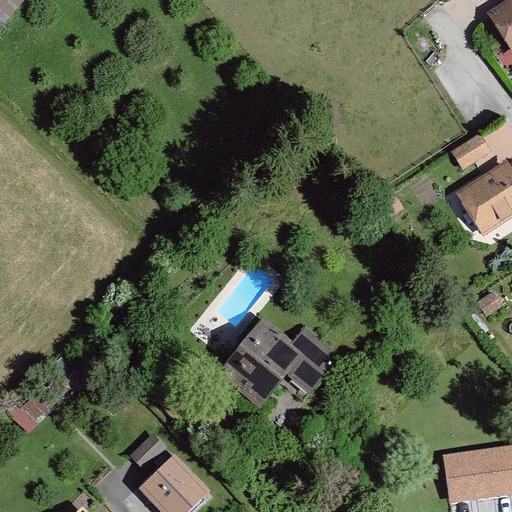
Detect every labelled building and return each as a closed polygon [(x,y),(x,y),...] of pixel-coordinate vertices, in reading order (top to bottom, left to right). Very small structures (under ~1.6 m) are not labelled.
[(0,0),(0,41),(34,0),(0,0)] [(511,0),(492,12),(511,44),(511,0)] [(485,133),(456,151),(468,170),(497,152),(485,133)] [(511,159),(511,158),(459,190),(487,236),(511,220),(511,159)] [(294,337),(266,315),(218,376),(259,408),(290,368),(318,389),(346,353),(306,321),(294,337)] [(202,403),(172,370),(150,389),(179,423),(202,403)] [(27,430),(40,423),(31,407),(18,413),(27,430)] [(134,457),(148,471),(171,448),(157,434),(134,457)] [(511,440),(443,450),(449,501),(511,492),(511,440)] [(194,511),(215,492),(179,455),(144,488),(167,511),(194,511)]
